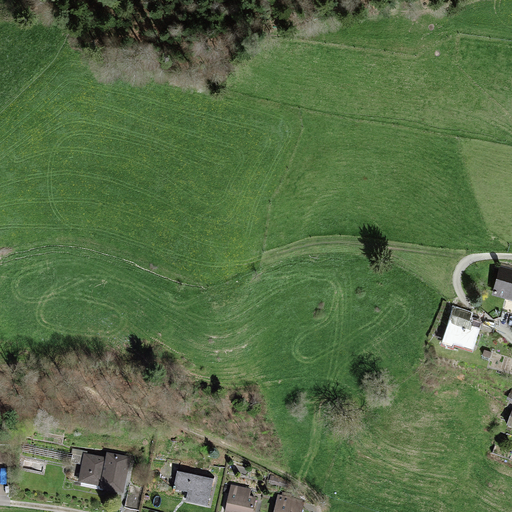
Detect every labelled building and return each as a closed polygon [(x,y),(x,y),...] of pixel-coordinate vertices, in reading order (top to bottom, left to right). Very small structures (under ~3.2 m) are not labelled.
[(507,294),(503,309),(511,311),(511,267),(501,264),(494,291),(507,294)] [(471,313),(455,308),(446,335),(472,344),(479,324),(468,321),(471,313)] [(84,466),(81,482),(104,486),(104,484),(123,488),(127,465),(108,461),(107,465),(72,458),(71,463),(84,466)] [(198,476),(179,472),(175,488),(189,491),(187,499),(208,504),(214,477),(198,473),(198,476)] [(130,484),(125,506),(140,509),(145,487),(130,484)] [(252,511),(255,499),(230,493),(225,511),(252,511)] [(301,501),(278,496),(274,511),(301,511),(303,507),(300,506),(301,501)]
